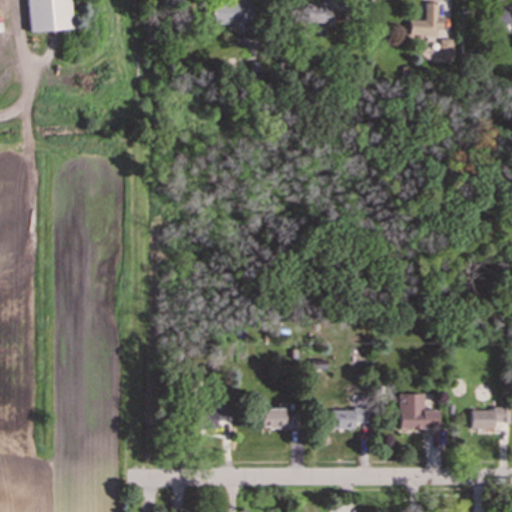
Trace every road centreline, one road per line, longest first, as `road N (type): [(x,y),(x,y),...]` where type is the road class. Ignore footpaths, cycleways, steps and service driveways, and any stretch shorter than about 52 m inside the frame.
road 1 (residential): [(511,478),(132,478)]
road 2 (track): [(0,114),(21,103),(25,56),(15,0)]
